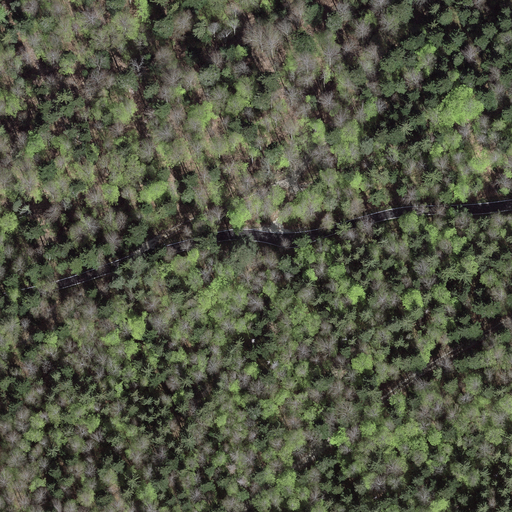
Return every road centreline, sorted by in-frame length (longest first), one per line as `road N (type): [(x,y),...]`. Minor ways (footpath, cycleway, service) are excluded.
road 1 (tertiary): [(511,204),(401,211),(303,237),(228,234),(0,295)]
road 2 (track): [(511,316),(433,364),(241,511)]
